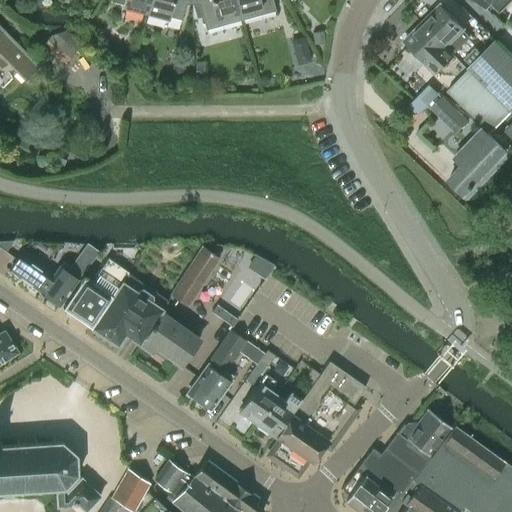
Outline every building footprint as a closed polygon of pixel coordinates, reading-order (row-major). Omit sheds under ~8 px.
[(122,7),(145,13),(148,0),(110,0),(110,1),(122,4),(122,7)] [(148,0),(145,13),(167,19),(168,17),(180,20),(184,4),(191,4),(191,0),(148,0)] [(205,30),(240,20),(234,0),(191,0),(191,4),(198,4),(205,30)] [(271,0),(234,0),(240,20),(275,11),(271,0)] [(499,13),(508,4),(503,0),(478,0),(485,7),(489,3),(499,13)] [(441,5),(422,23),(453,53),(469,37),(462,30),(464,28),(441,5)] [(453,53),(422,23),(404,42),(427,64),(429,62),(436,70),(453,53)] [(24,81),(38,67),(0,29),(0,61),(2,59),(24,81)] [(40,48),(63,66),(78,46),(55,29),(40,48)] [(511,56),(496,41),(469,69),(511,111),(511,110),(511,56)] [(447,91),(490,133),(511,111),(469,69),(447,91)] [(430,108),(456,133),(468,121),(442,96),(430,108)] [(448,180),(464,195),(506,152),(482,129),(461,151),(469,158),(448,180)] [(14,241),(0,241),(0,247),(5,252),(14,241)] [(169,295),(187,307),(220,259),(202,248),(169,295)] [(69,274),(73,268),(77,263),(65,255),(62,260),(63,261),(51,278),(19,256),(9,271),(59,305),(77,279),(69,274)] [(127,273),(128,273),(128,272),(107,258),(91,282),(83,276),(62,308),(91,328),(127,273)] [(168,300),(128,273),(127,273),(91,328),(116,345),(123,334),(138,344),(161,313),(160,312),(168,300)] [(216,304),(211,311),(232,326),(237,318),(216,304)] [(138,344),(151,354),(155,349),(180,366),(199,338),(161,312),(161,313),(138,344)] [(207,366),(187,393),(186,394),(208,410),(232,377),(220,369),(226,360),(230,363),(245,340),(229,330),(208,361),(215,366),(212,370),(207,366)] [(0,363),(17,353),(4,331),(0,333),(0,363)] [(257,349),(249,360),(255,365),(263,354),(257,349)] [(267,367),(274,356),(266,350),(258,361),(267,367)] [(352,404),(364,386),(327,361),(319,374),(311,385),(274,438),(277,440),(266,454),(295,475),(306,460),(310,463),(322,445),(327,449),(357,408),(352,404)] [(303,378),(311,385),(319,374),(310,368),(303,378)] [(255,424),(276,396),(268,390),(273,382),(263,375),(238,411),(255,424)] [(276,396),(255,424),(274,437),(299,401),(289,394),(284,401),(276,396)] [(396,432),(429,457),(451,428),(427,409),(411,430),(402,424),(396,432)] [(372,448),(339,490),(346,496),(343,500),(359,511),(378,511),(389,497),(396,502),(429,457),(396,432),(379,454),(372,448)] [(22,492),(37,492),(37,495),(40,495),(40,491),(55,491),(55,494),(56,494),(57,507),(68,506),(71,503),(76,507),(78,505),(85,511),(86,511),(101,496),(79,476),(78,456),(63,443),(56,443),(55,440),(53,440),(53,443),(37,444),(37,441),(34,441),(35,444),(19,444),(19,442),(17,442),(17,445),(2,445),(2,442),(0,442),(0,493),(2,494),(2,497),(5,497),(5,494),(20,493),(20,496),(22,496),(22,492)] [(214,493),(193,476),(184,472),(169,461),(154,481),(176,497),(172,501),(186,511),(238,511),(215,492),(214,493)] [(260,511),(262,509),(255,504),(258,500),(226,477),(204,461),(193,476),(214,493),(215,492),(238,511),(260,511)] [(132,511),(148,483),(128,470),(127,469),(111,498),(117,503),(130,511),(132,511)] [(397,511),(456,511),(418,484),(397,511)] [(111,511),(117,503),(111,498),(109,497),(99,511),(111,511)]
